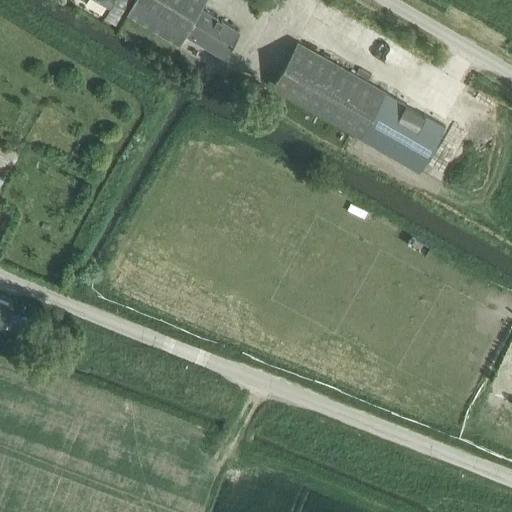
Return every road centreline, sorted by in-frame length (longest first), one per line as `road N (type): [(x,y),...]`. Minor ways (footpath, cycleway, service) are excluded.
road 1 (unclassified): [(511,481),(0,279)]
road 2 (unclassified): [(511,74),(385,0)]
